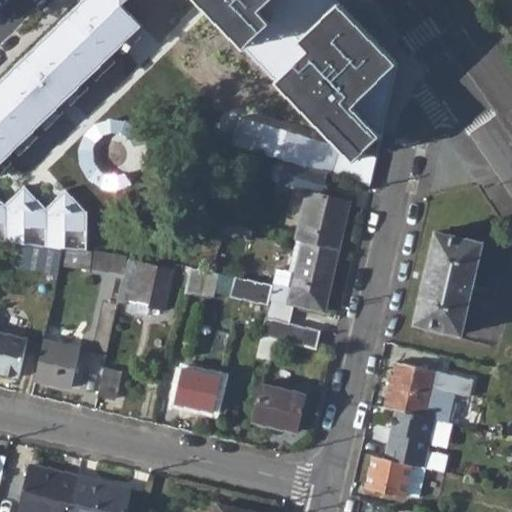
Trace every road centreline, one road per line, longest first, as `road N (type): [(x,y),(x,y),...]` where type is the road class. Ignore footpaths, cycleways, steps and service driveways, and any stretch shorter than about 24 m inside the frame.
road 1 (residential): [(453,81),(416,115),(324,488)]
road 2 (residential): [(0,413),(324,488)]
